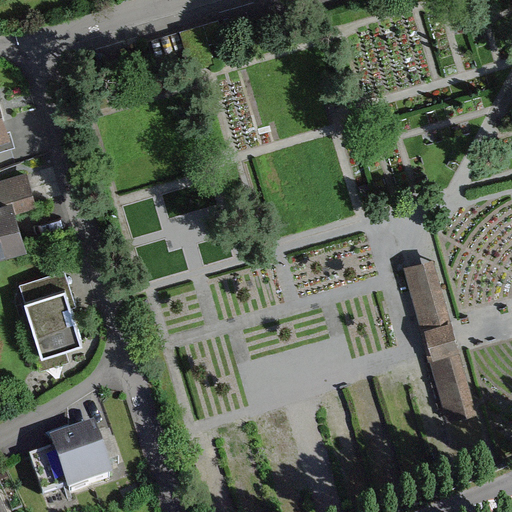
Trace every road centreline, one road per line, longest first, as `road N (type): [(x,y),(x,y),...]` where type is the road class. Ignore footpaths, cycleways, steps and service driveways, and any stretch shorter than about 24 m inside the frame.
road 1 (residential): [(33,39),(124,365)]
road 2 (residential): [(124,365),(178,511)]
road 3 (residential): [(0,442),(124,365)]
road 4 (residential): [(172,0),(33,39)]
